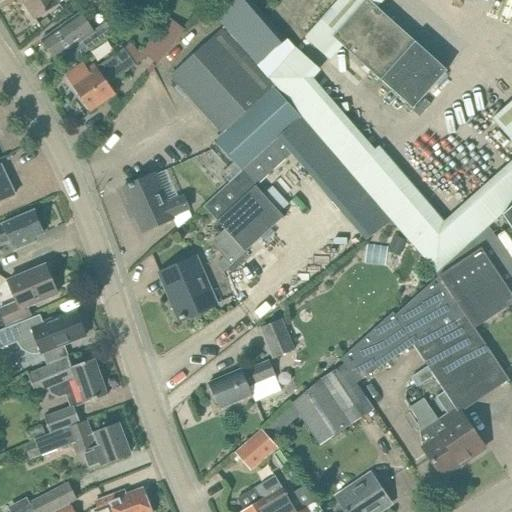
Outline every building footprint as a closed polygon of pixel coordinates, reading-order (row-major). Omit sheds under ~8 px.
[(60,4),(57,0),(22,0),(35,20),(60,4)] [(413,108),(447,70),(377,7),(382,0),(337,0),(305,36),(330,59),(342,45),(413,108)] [(94,31),(81,12),(41,40),(55,60),(65,53),(71,62),(113,34),(106,24),(94,31)] [(142,51),(142,52),(148,56),(158,64),(177,40),(161,27),(142,51)] [(221,174),(229,182),(242,170),(302,116),(268,77),(224,27),(170,76),(223,133),(214,141),(233,162),(221,174)] [(67,78),(65,80),(80,98),(81,98),(90,112),(107,101),(115,95),(108,84),(134,66),(123,51),(97,69),(95,64),(88,69),(83,62),(81,64),(65,75),(67,78)] [(511,101),(493,118),(511,140),(511,101)] [(377,152),(353,176),(392,221),(410,241),(437,273),(466,247),(444,221),(381,149),(377,152)] [(503,214),(511,205),(511,159),(444,221),(466,247),(489,226),(503,214)] [(0,201),(15,194),(1,165),(0,166),(0,201)] [(203,206),(225,229),(245,252),(284,216),(242,170),(229,182),(203,206)] [(141,180),(123,188),(142,232),(160,224),(173,218),(172,216),(188,209),(189,209),(183,196),(178,198),(166,204),(153,175),(141,180)] [(511,205),(503,214),(511,227),(511,205)] [(0,245),(10,241),(15,252),(32,244),(30,239),(43,233),(34,211),(3,224),(0,225),(0,245)] [(458,410),(459,409),(505,377),(508,380),(509,380),(474,327),(511,302),(511,261),(489,226),(466,247),(437,273),(439,276),(395,315),(392,312),(341,358),(356,381),(413,343),(458,410)] [(223,271),(245,252),(225,229),(210,242),(224,257),(217,263),(223,271)] [(179,317),(180,320),(215,304),(195,258),(160,273),(168,291),(172,290),(183,315),(179,317)] [(0,309),(0,311),(6,325),(30,315),(27,307),(57,294),(45,265),(8,280),(18,302),(0,309)] [(43,321),(40,314),(0,330),(0,348),(17,342),(20,347),(24,350),(28,352),(33,354),(37,354),(42,353),(46,364),(51,361),(68,355),(64,344),(86,336),(85,334),(88,332),(84,322),(80,321),(76,311),(63,317),(61,314),(43,321)] [(295,349),(282,319),(261,327),(274,358),(295,349)] [(59,397),(79,391),(84,403),(107,395),(94,359),(72,366),(68,355),(51,361),(46,364),(47,365),(28,373),(36,393),(49,389),(51,393),(59,397)] [(227,375),(208,383),(219,409),(238,401),(252,395),(254,394),(256,401),(281,390),(274,374),(275,374),(270,360),(244,371),(243,369),(227,375)] [(293,403),(262,430),(272,440),(300,416),(320,445),(373,409),(365,398),(343,365),(322,379),(292,403),(293,403)] [(439,422),(428,406),(421,404),(413,410),(420,420),(424,447),(423,448),(442,476),(444,475),(443,473),(465,459),(466,460),(485,448),(459,409),(458,410),(439,422)] [(45,416),(51,434),(80,422),(74,405),(45,416)] [(73,443),(84,471),(129,454),(123,438),(128,437),(123,423),(118,425),(118,424),(91,435),(86,422),(35,442),(40,455),(73,443)] [(272,440),(262,430),(237,452),(252,468),(277,446),(272,440)] [(346,511),(377,511),(390,503),(370,474),(336,497),(346,511)] [(297,511),(298,511),(277,477),(257,488),(264,499),(243,511),(297,511)] [(27,499),(15,505),(18,511),(53,511),(77,500),(68,482),(29,502),(27,499)] [(151,511),(142,488),(120,497),(118,493),(95,502),(97,508),(92,510),(91,511),(151,511)]
